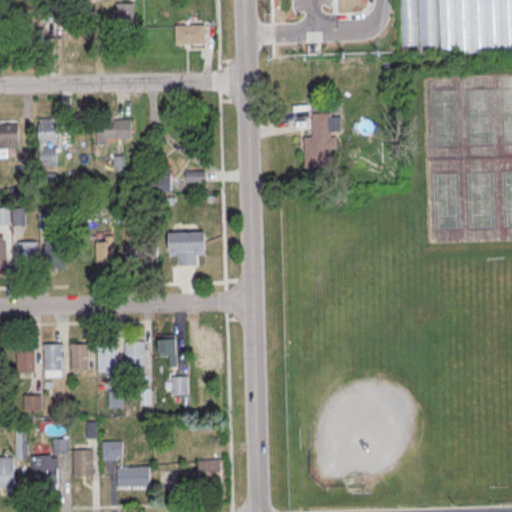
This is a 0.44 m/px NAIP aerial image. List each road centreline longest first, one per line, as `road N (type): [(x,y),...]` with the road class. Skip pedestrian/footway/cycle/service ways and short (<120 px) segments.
road 1 (tertiary): [(256,511),(245,82)]
road 2 (residential): [(251,303),(0,307)]
road 3 (residential): [(245,82),(0,85)]
